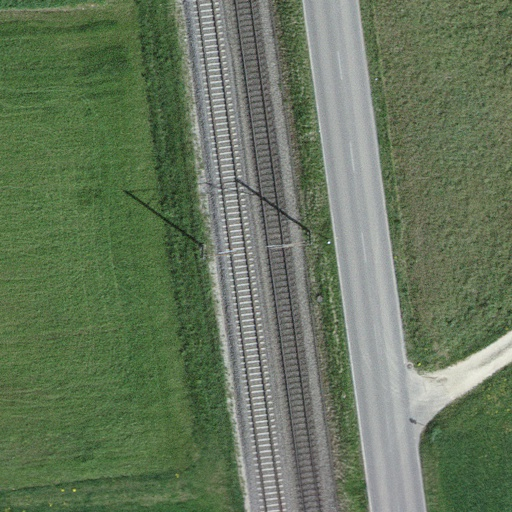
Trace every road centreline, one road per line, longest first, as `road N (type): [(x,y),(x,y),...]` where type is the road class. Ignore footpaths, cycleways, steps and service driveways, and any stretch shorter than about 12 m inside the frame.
road 1 (tertiary): [(335,0),(404,511)]
road 2 (track): [(395,440),(511,355)]
